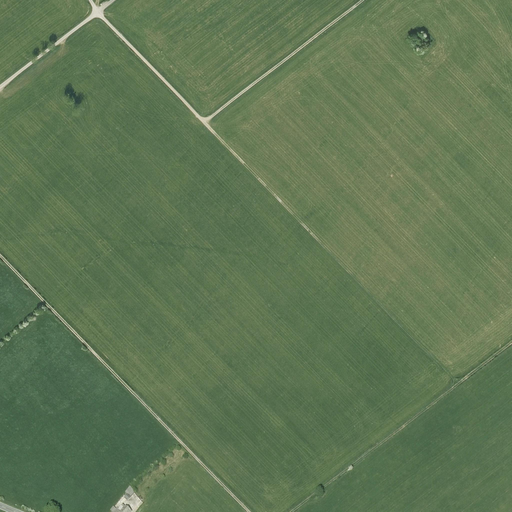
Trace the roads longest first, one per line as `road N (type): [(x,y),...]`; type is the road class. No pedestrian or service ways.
road 1 (track): [(457,384),(203,121)]
road 2 (track): [(248,511),(0,255)]
road 3 (track): [(511,342),(293,511)]
road 4 (track): [(361,0),(203,121)]
road 5 (track): [(203,121),(97,11)]
road 6 (track): [(97,11),(0,86)]
